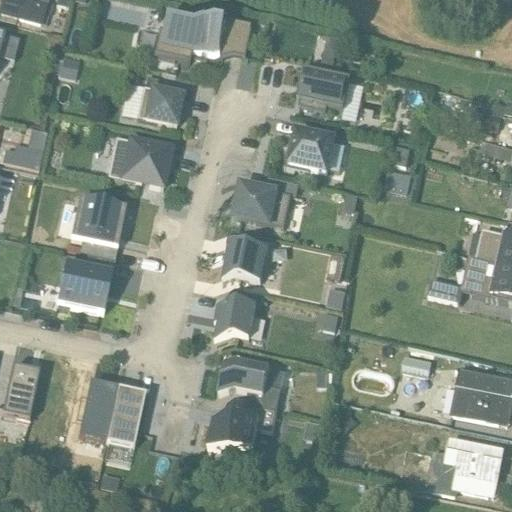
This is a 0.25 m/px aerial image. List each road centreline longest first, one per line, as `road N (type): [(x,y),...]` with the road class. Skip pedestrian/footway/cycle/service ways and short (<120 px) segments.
road 1 (residential): [(150,365),(206,167),(230,135)]
road 2 (residential): [(0,331),(150,365)]
